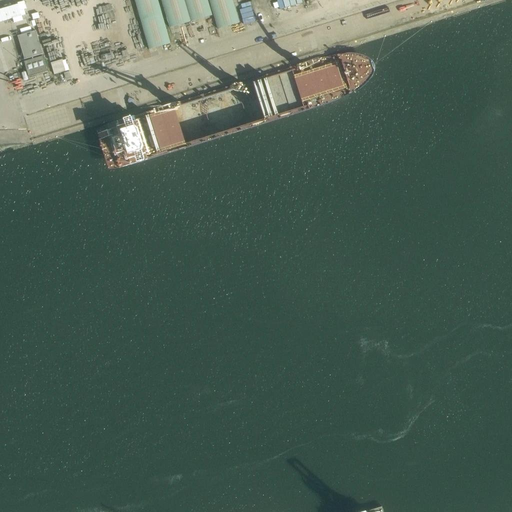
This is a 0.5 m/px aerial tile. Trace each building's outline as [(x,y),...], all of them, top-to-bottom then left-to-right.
[(157,0),(134,0),(149,51),(171,44),(157,0)] [(183,0),(160,0),(170,30),(190,24),(183,0)] [(207,0),(184,0),(191,24),(212,18),(207,0)] [(232,0),(208,0),(218,32),(240,25),(232,0)] [(296,0),(276,0),(280,10),(298,4),(296,0)] [(19,4),(0,9),(0,21),(22,15),(19,4)] [(36,31),(17,36),(24,59),(42,54),(36,31)] [(48,72),(44,57),(24,63),(29,78),(48,72)] [(55,74),(66,70),(63,59),(52,63),(55,74)]
